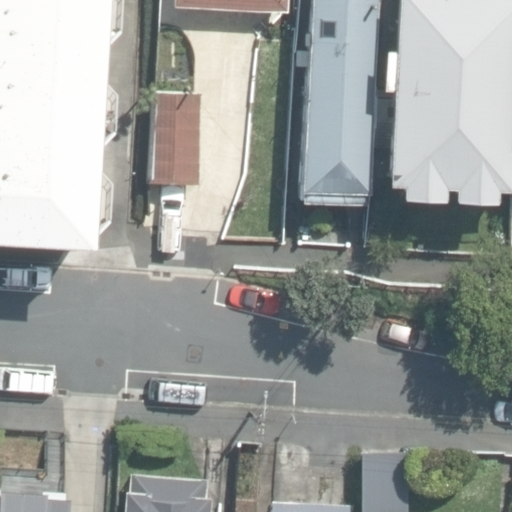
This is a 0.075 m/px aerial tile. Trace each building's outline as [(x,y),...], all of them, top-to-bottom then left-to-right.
[(0,0),(0,230),(85,236),(96,0),(0,0)] [(172,0),(172,4),(288,10),(288,0),(172,0)] [(307,0),(298,198),(368,201),(378,0),(307,0)] [(447,189),(491,192),(492,180),(506,181),(511,72),(511,0),(392,0),(391,40),(380,39),(377,79),(386,80),(381,172),(394,173),(393,185),(437,188),(438,177),(447,178),(447,189)] [(145,175),(190,177),(194,88),(148,86),(145,175)] [(359,447),(360,511),(409,511),(408,447),(359,447)] [(201,511),(203,487),(198,487),(199,469),(123,464),(119,511),(201,511)] [(104,511),(79,510),(81,491),(51,490),(51,481),(0,478),(0,511),(104,511)] [(348,511),(349,503),(270,498),(268,511),(348,511)]
